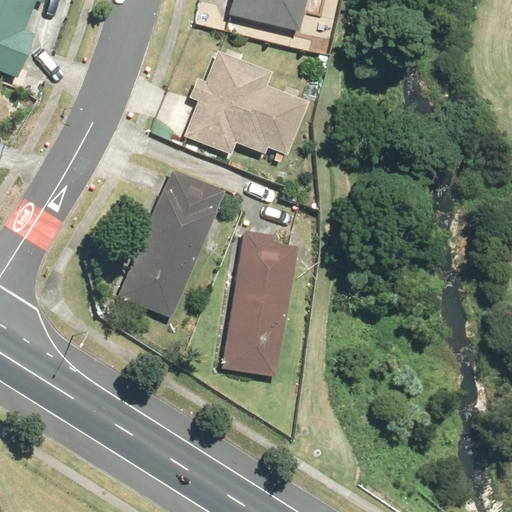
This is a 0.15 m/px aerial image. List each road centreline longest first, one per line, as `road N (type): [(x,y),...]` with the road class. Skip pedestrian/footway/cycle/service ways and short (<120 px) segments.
road 1 (residential): [(0,282),(83,149),(137,0)]
road 2 (secondary): [(259,511),(0,349)]
